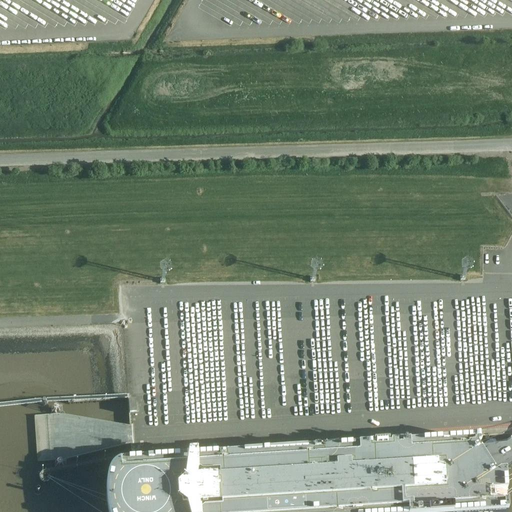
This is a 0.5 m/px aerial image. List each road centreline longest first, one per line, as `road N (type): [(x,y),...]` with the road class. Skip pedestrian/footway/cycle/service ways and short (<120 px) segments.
road 1 (unclassified): [(0,160),(511,144)]
road 2 (unclassified): [(511,22),(179,30),(196,0)]
